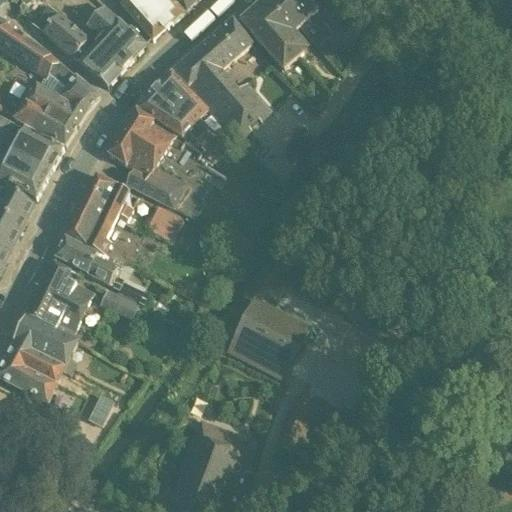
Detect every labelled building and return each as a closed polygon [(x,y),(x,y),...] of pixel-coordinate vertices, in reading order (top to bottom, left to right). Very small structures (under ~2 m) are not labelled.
[(153,43),(169,29),(138,0),(124,0),(120,5),(122,7),(121,7),(153,43)] [(138,0),(169,29),(183,16),(168,0),(138,0)] [(173,0),(186,13),(199,0),(173,0)] [(293,36),(300,30),(302,28),(276,0),(268,0),(257,10),(300,58),(307,52),(293,36)] [(276,0),(302,28),(300,30),(326,61),(345,45),(337,35),(333,38),(315,17),(318,15),(304,0),(276,0)] [(58,66),(6,27),(7,26),(0,21),(0,10),(4,5),(0,2),(0,51),(47,83),(50,78),(67,92),(59,101),(37,88),(13,122),(64,149),(86,116),(99,100),(76,80),(58,65),(58,66)] [(283,73),(300,58),(257,10),(241,24),(283,73)] [(107,91),(146,50),(104,11),(87,29),(101,42),(88,55),(82,50),(89,41),(59,17),(43,37),(78,66),(107,91)] [(238,95),(221,74),(252,48),(233,23),(174,73),(236,145),(270,115),(247,87),(238,95)] [(196,144),(209,131),(200,122),(207,114),(171,76),(155,94),(137,112),(154,123),(181,141),(187,135),(196,144)] [(137,112),(134,111),(106,156),(134,174),(149,183),(156,171),(176,139),(153,124),(154,123),(137,112)] [(0,145),(4,148),(15,127),(0,119),(0,145)] [(10,163),(46,183),(62,153),(26,133),(10,163)] [(10,163),(0,157),(0,169),(5,172),(0,181),(0,182),(36,202),(46,183),(10,163)] [(149,183),(134,174),(126,189),(174,214),(188,189),(156,171),(149,183)] [(86,200),(118,217),(120,218),(119,222),(127,226),(134,213),(123,207),(129,196),(96,179),(86,200)] [(268,184),(256,197),(266,206),(278,193),(268,184)] [(0,217),(23,229),(34,207),(3,191),(0,197),(0,217)] [(105,243),(118,217),(86,200),(65,240),(104,259),(105,258),(111,246),(105,243)] [(172,246),(184,224),(158,211),(146,233),(172,246)] [(0,245),(11,252),(23,229),(0,217),(0,245)] [(65,240),(55,261),(88,277),(87,278),(113,291),(122,273),(112,269),(115,263),(111,261),(105,258),(104,259),(65,240)] [(0,274),(11,252),(0,245),(0,274)] [(80,281),(53,267),(27,320),(56,335),(73,343),(95,296),(77,288),(80,281)] [(139,307),(145,296),(144,296),(123,286),(119,294),(118,297),(139,307)] [(289,375),(312,331),(270,309),(254,301),(226,355),(284,385),(289,375)] [(73,343),(56,335),(27,320),(12,349),(63,374),(77,345),(73,343)] [(0,382),(47,407),(63,374),(12,349),(0,371),(0,382)] [(304,461),(323,411),(303,404),(296,401),(277,451),(304,461)] [(224,511),(250,443),(200,424),(166,510),(165,511),(224,511)]
